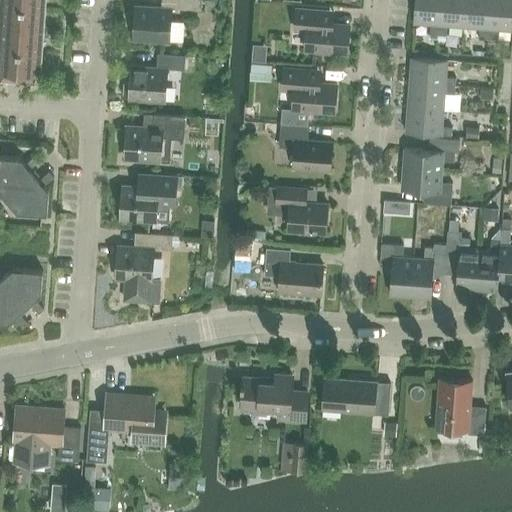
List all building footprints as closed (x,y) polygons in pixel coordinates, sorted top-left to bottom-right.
[(0,0),(0,6),(21,8),(21,0),(0,0)] [(21,0),(21,8),(43,10),(43,0),(21,0)] [(135,7),(132,40),(167,42),(170,9),(188,11),(188,0),(160,0),(160,8),(135,7)] [(440,0),(415,0),(414,22),(431,23),(430,33),(438,34),(440,0)] [(440,0),(438,34),(446,35),(447,25),(464,26),(465,0),(440,0)] [(487,38),(490,0),(465,0),(464,26),(480,27),(479,37),(487,38)] [(511,0),(490,0),(487,38),(496,38),(496,28),(511,29),(511,0)] [(0,28),(19,30),(21,8),(0,6),(0,28)] [(336,23),(336,10),(297,7),(296,29),(306,30),(305,48),(348,51),(349,24),(336,23)] [(21,8),(19,30),(41,31),(43,10),(21,8)] [(0,50),(18,52),(19,30),(0,28),(0,50)] [(19,30),(18,52),(40,53),(41,31),(19,30)] [(18,52),(0,50),(0,72),(7,73),(12,73),(16,74),(18,52)] [(24,74),(33,75),(33,74),(38,75),(40,53),(18,52),(16,74),(20,74),(24,74)] [(185,56),(157,54),(156,67),(130,66),(129,84),(123,84),(122,98),(128,98),(128,100),(163,103),(166,69),(184,70),(185,56)] [(446,76),(448,59),(412,56),(410,82),(456,85),(456,77),(446,76)] [(283,107),(282,121),(308,123),(309,109),(335,111),(337,83),(320,82),(321,69),(312,69),(285,67),(283,89),(294,90),(293,108),(283,107)] [(456,85),(410,82),(408,107),(444,109),(445,93),(455,93),(456,85)] [(444,109),(408,107),(406,132),(452,135),(453,126),(443,125),(444,109)] [(181,115),(153,113),(152,128),(126,126),(124,160),(160,162),(162,129),(180,131),(181,115)] [(308,140),(309,124),(281,122),(279,145),(295,146),(294,165),(331,168),(333,142),(308,140)] [(405,147),(403,168),(442,171),(443,160),(455,161),(455,152),(459,152),(460,139),(430,137),(429,149),(405,147)] [(24,163),(29,169),(38,160),(34,155),(24,163)] [(0,192),(5,199),(20,186),(19,184),(32,173),(29,169),(24,163),(21,160),(22,158),(0,156),(0,192)] [(442,171),(403,168),(402,188),(426,190),(425,202),(451,204),(453,182),(442,181),(442,171)] [(48,172),(38,180),(43,185),(53,177),(48,172)] [(122,186),(120,220),(169,223),(170,205),(175,206),(177,176),(139,173),(138,187),(122,186)] [(22,188),(20,186),(5,199),(16,210),(46,212),(48,189),(46,188),(43,185),(38,180),(35,176),(22,188)] [(270,186),(269,202),(278,203),(290,204),(289,216),(288,227),(325,230),(327,202),(319,202),(309,201),(310,189),(279,186),(270,186)] [(498,283),(511,283),(511,244),(510,244),(511,229),(502,228),(501,240),(498,283)] [(448,244),(446,266),(458,267),(456,287),(477,289),(480,250),(469,249),(470,238),(460,237),(461,231),(450,230),(449,244),(448,244)] [(173,236),(144,234),(143,247),(118,245),(115,279),(125,280),(123,302),(159,305),(159,303),(157,303),(159,283),(151,283),(154,248),(172,250),(173,236)] [(480,250),(477,289),(498,290),(498,283),(501,240),(491,239),(491,250),(480,250)] [(254,255),(255,242),(236,241),(235,254),(254,255)] [(390,294),(411,296),(414,257),(403,256),(404,244),(382,242),(381,258),(393,258),(390,294)] [(414,257),(411,296),(431,297),(433,271),(446,272),(446,266),(448,244),(435,243),(435,247),(425,246),(424,257),(414,257)] [(279,291),(321,294),(323,263),(289,261),(290,248),(267,246),(265,273),(280,275),(279,291)] [(11,269),(0,278),(0,282),(11,295),(13,294),(24,307),(28,304),(33,300),(37,297),(39,297),(41,271),(11,269)] [(9,297),(11,295),(0,282),(0,322),(8,323),(8,321),(12,318),(17,314),(21,310),(9,297)] [(33,300),(28,304),(37,314),(42,309),(33,300)] [(25,323),(17,314),(12,318),(20,328),(25,323)] [(278,419),(305,421),(308,391),(291,389),(292,374),(276,373),(276,378),(244,376),(243,383),(241,383),(241,387),(243,388),(241,408),(279,411),(278,419)] [(322,409),(388,414),(391,382),(358,379),(357,381),(347,381),(347,378),(325,377),(322,409)] [(436,426),(469,429),(468,433),(484,434),(486,406),(471,405),(473,380),(440,377),(436,426)] [(89,409),(85,461),(105,462),(108,430),(133,432),(132,442),(162,444),(164,415),(151,414),(152,400),(108,396),(107,411),(89,409)] [(17,408),(15,441),(17,441),(15,461),(47,463),(48,444),(59,444),(58,460),(77,461),(79,428),(60,426),(61,411),(17,408)] [(294,444),(292,472),(307,473),(309,445),(294,444)] [(171,463),(170,487),(182,488),(183,464),(171,463)] [(83,480),(91,481),(92,472),(84,472),(83,480)]
